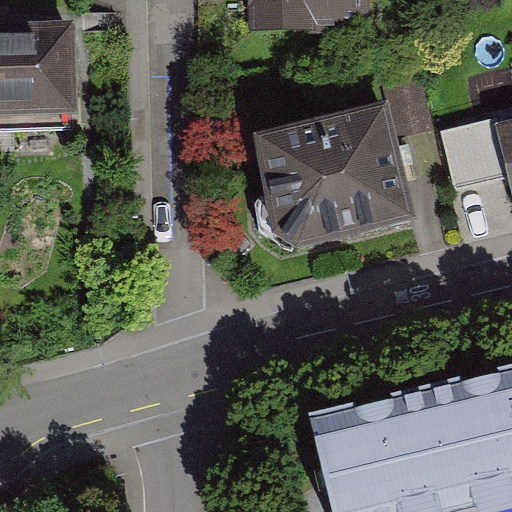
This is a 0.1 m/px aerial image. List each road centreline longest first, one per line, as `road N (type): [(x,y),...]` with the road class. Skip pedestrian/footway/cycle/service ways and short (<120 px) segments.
road 1 (residential): [(169,0),(179,377)]
road 2 (residential): [(179,377),(511,290)]
road 3 (residential): [(0,443),(179,377)]
road 4 (residential): [(179,377),(182,511)]
